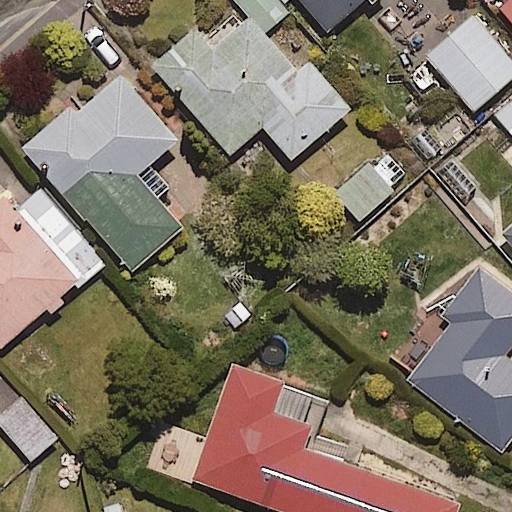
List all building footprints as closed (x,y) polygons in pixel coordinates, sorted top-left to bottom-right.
[(304,0),(324,23),(350,0),(304,0)] [(511,0),(499,0),(498,2),(511,17),(511,0)] [(293,63),(244,8),(209,39),(193,21),(150,59),(228,146),(260,118),(289,151),(347,98),(306,52),(293,63)] [(511,68),(511,53),(472,8),(425,50),(472,104),(511,68)] [(175,129),(119,63),(26,142),(129,263),(180,219),(154,189),(165,180),(144,156),(175,129)] [(511,93),(493,111),(511,131),(511,93)] [(404,171),(385,149),(375,157),(371,152),(332,186),(355,213),(404,171)] [(0,339),(45,300),(53,309),(69,294),(62,286),(99,254),(40,186),(15,208),(0,191),(0,339)] [(511,217),(500,228),(511,241),(511,217)] [(511,332),(511,286),(473,257),(423,323),(435,332),(405,372),(499,444),(511,427),(511,355),(501,347),(511,332)] [(279,379),(281,373),(229,355),(188,472),(303,511),(448,511),(456,491),(309,441),(324,398),(279,379)] [(55,431),(18,390),(0,406),(0,421),(29,454),(55,431)]
